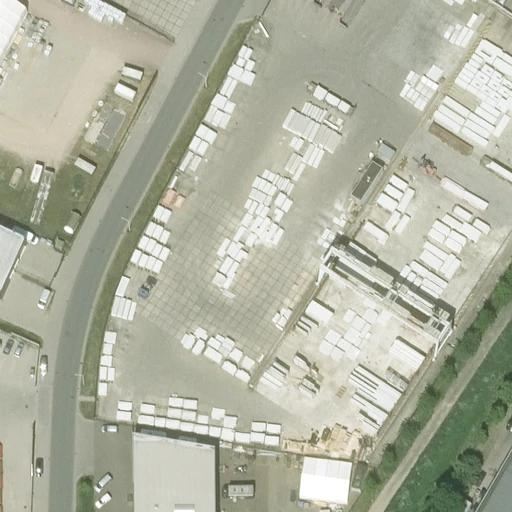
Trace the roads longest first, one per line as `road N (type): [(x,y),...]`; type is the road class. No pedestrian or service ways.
road 1 (unclassified): [(59,511),(72,328),(103,243),(231,0)]
road 2 (unknown): [(246,0),(287,31),(201,233),(195,274),(231,315),(300,355)]
road 3 (unclassified): [(378,511),(511,307)]
